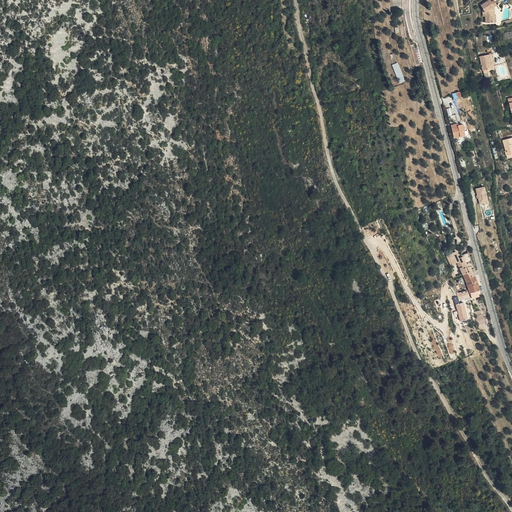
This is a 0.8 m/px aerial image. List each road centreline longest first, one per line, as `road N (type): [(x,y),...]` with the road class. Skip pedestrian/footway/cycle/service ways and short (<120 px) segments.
road 1 (residential): [(511,508),(415,352),(336,185),(295,0)]
road 2 (tertiary): [(511,372),(414,0)]
